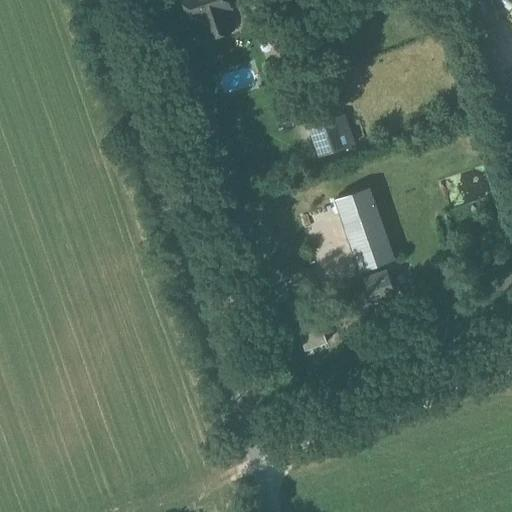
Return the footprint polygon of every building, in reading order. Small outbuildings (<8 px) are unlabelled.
[(183,0),(191,21),(203,17),(206,23),(204,24),(209,38),(232,30),(225,9),(230,7),(227,0),(183,0)] [(511,0),(500,0),(511,9),(511,0)] [(312,125),(322,155),(356,144),(346,114),(312,125)] [(360,271),(395,259),(371,187),(336,198),(360,271)] [(363,278),(371,302),(394,294),(386,270),(363,278)] [(326,341),(319,322),(298,329),(305,349),(326,341)]
